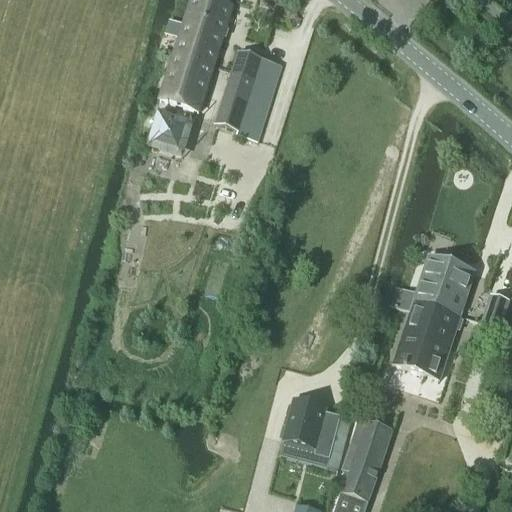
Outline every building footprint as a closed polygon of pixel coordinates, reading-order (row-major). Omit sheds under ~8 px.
[(198,118),(231,12),(193,0),(192,0),(183,29),(169,24),(165,39),(179,43),(159,105),(198,118)] [(257,147),(282,70),(238,57),(215,129),(237,136),(236,141),(257,147)] [(392,369),(397,371),(439,385),(474,277),(428,262),(415,298),(396,292),(390,311),(409,317),(392,369)] [(499,336),(509,305),(490,299),(480,329),(499,336)] [(284,429),(280,444),(284,445),(284,446),(315,454),(313,460),(330,464),(341,421),(326,417),(327,414),(294,405),(288,430),(284,429)] [(348,476),(336,511),(366,511),(392,435),(365,426),(358,423),(358,426),(341,474),(343,474),(348,476)]
